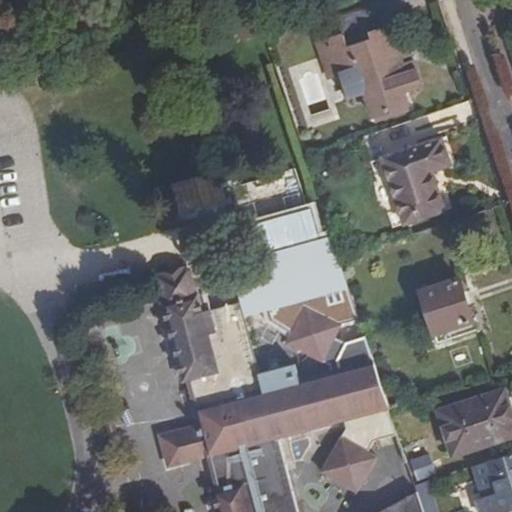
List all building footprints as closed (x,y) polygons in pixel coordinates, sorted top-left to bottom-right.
[(349,37),(352,49),(379,42),(376,31),(389,27),(383,4),(343,16),(349,37)] [(265,16),(244,21),(245,25),(240,27),(243,40),(261,35),(261,37),(266,36),(265,33),(269,32),(265,16)] [(403,65),(398,49),(392,27),(389,27),(376,31),(379,42),(352,49),(349,37),(334,41),(343,78),(350,100),(368,95),(375,116),(409,105),(405,90),(421,86),(413,61),(403,65)] [(409,47),(398,49),(403,65),(413,61),(409,47)] [(350,100),(343,78),(327,83),(333,105),(350,100)] [(453,165),(444,138),(383,158),(404,224),(448,210),(436,171),(453,165)] [(354,288),(339,249),(260,274),(270,304),(342,282),(345,290),(354,288)] [(382,367),(371,335),(348,343),(336,336),(342,323),(306,303),(287,339),(325,359),(329,361),(332,373),(301,381),(267,391),(244,302),(226,306),(223,294),(199,300),(196,296),(194,297),(188,277),(185,270),(166,276),(173,303),(167,304),(189,378),(192,378),(203,415),(206,427),(165,439),(173,466),(212,455),(222,490),(216,491),(218,498),(221,511),(308,511),(287,433),(351,415),(354,426),(349,434),(330,468),(365,490),(386,456),(377,450),(386,438),(404,432),(394,403),(382,367)] [(463,278),(424,290),(439,333),(477,321),(463,278)] [(511,439),(511,405),(509,395),(444,414),(457,456),(511,439)] [(108,416),(103,418),(112,446),(117,445),(114,437),(118,436),(112,415),(108,416)] [(511,511),(511,456),(492,463),(503,496),(490,501),(484,503),(486,511),(511,511)] [(503,496),(492,463),(479,467),(490,501),(503,496)] [(430,511),(425,496),(395,511),(430,511)]
